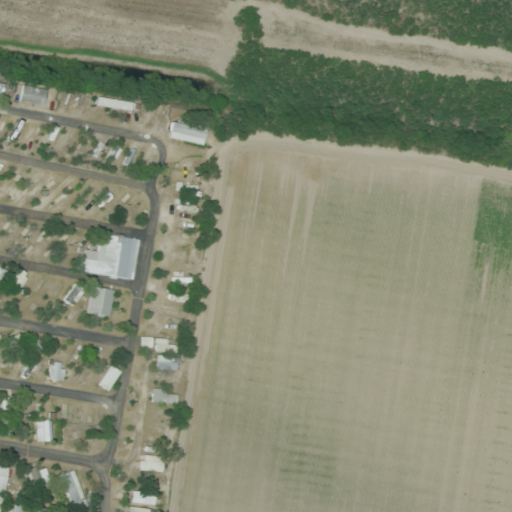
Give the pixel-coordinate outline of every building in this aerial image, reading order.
[(169,130),(168,136),(202,145),(206,130),(162,118),(160,128),(169,130)] [(7,185),(18,174),(14,170),(3,181),(7,185)] [(23,239),(32,224),(24,220),(15,235),(23,239)] [(132,279),(138,238),(100,233),(97,253),(76,250),(74,271),(132,279)] [(19,290),(27,274),(17,268),(9,284),(19,290)] [(43,280),(34,277),(30,288),(39,291),(43,280)] [(82,289),(73,284),(64,300),(74,305),(82,289)] [(86,313),(108,317),(113,290),(91,286),(86,313)] [(43,354),(48,357),(54,345),(49,343),(43,354)] [(71,361),(77,347),(72,344),(65,359),(71,361)] [(63,380),(63,364),(48,364),(48,380),(63,380)] [(151,403),(175,404),(176,395),(167,394),(167,386),(152,386),(151,403)] [(13,400),(2,400),(2,434),(13,434),(13,400)] [(30,416),(39,416),(39,400),(30,400),(30,416)] [(137,470),(160,470),(160,455),(137,455),(137,470)] [(8,464),(0,462),(0,491),(5,492),(8,464)] [(46,498),(43,491),(52,487),(42,463),(26,470),(39,501),(46,498)] [(119,477),(121,470),(113,468),(111,475),(119,477)] [(82,497),(73,470),(59,474),(68,502),(82,497)] [(153,485),(153,475),(134,474),(134,484),(153,485)] [(149,509),(154,495),(132,487),(129,495),(117,491),(115,496),(149,509)] [(22,511),(27,503),(15,498),(8,511),(22,511)]
